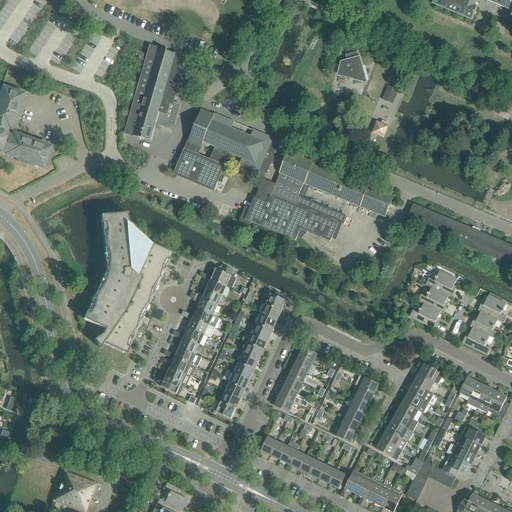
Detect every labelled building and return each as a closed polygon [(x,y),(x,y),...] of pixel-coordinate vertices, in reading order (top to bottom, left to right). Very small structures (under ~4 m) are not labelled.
[(511,0),(435,0),(434,4),(473,20),(477,10),(476,8),(479,0),(486,0),(511,10),(511,0)] [(361,10),(356,22),(377,31),(382,19),(361,10)] [(385,20),(379,32),(402,42),(407,30),(386,20),(385,20)] [(151,46),(126,134),(127,134),(152,142),(156,129),(158,129),(159,125),(174,129),(181,105),(176,104),(173,103),(184,68),(181,67),(184,56),(175,53),(175,54),(159,50),(159,49),(151,46)] [(346,55),(348,61),(342,63),(339,75),(366,82),(362,67),(362,66),(358,52),(346,55)] [(388,87),(383,100),(392,103),(398,91),(388,87)] [(16,159),(20,160),(21,160),(28,162),(29,164),(33,165),(34,164),(43,167),(49,149),(15,136),(17,130),(11,128),(23,96),(3,89),(0,97),(0,152),(15,158),(16,159)] [(258,173),(259,172),(266,175),(280,143),(272,140),(273,138),(254,130),(251,137),(232,129),(232,128),(232,126),(231,125),(230,124),(229,123),(228,123),(227,122),(226,122),(225,122),(224,123),(223,123),(220,126),(217,122),(212,120),(214,115),(202,110),(175,174),(214,190),(217,181),(221,183),(224,176),(220,174),(224,166),(223,166),(229,153),(242,158),(239,164),(258,173)] [(378,121),(374,133),(385,137),(389,126),(378,121)] [(289,153),(280,174),(304,183),(386,218),(394,197),(289,153)] [(244,210),(239,222),(249,227),(252,223),(296,241),(297,237),(302,239),(307,233),(308,233),(308,232),(310,229),(320,238),(330,242),(332,239),(338,224),(342,214),(298,196),(304,183),(280,174),(275,186),(275,185),(264,181),(256,199),(254,198),(250,209),(248,212),(244,210)] [(511,246),(415,205),(408,222),(511,265),(511,246)] [(103,344),(126,355),(129,347),(127,346),(128,340),(136,328),(140,315),(148,303),(151,290),(159,278),(163,265),(169,261),(173,254),(149,243),(128,225),(127,214),(101,216),(101,225),(105,224),(106,230),(105,244),(109,258),(108,271),(105,284),(97,295),(93,309),(89,314),(86,312),(83,320),(105,330),(103,335),(94,341),(100,349),(103,344)] [(227,286),(232,289),(237,279),(231,276),(233,271),(223,266),(221,271),(216,269),(212,279),(227,286)] [(426,285),(432,288),(449,296),(449,297),(451,298),(452,297),(455,296),(454,292),(455,291),(452,290),(457,280),(440,271),(435,282),(429,279),(426,285)] [(212,279),(207,289),(222,296),(227,286),(212,279)] [(418,301),(424,304),(441,312),(441,313),(443,314),(447,308),(444,306),(449,297),(449,296),(432,288),(427,298),(421,295),(420,298),(418,300),(418,301)] [(207,289),(202,299),(218,306),(222,296),(207,289)] [(266,305),(281,312),(286,301),(282,300),(283,297),(283,295),(278,293),(276,294),(275,296),(271,294),(266,305)] [(498,321),(504,324),(507,317),(501,314),(506,304),(489,296),(484,306),(482,305),(478,311),(481,312),(498,321)] [(200,304),(198,309),(213,316),(218,306),(202,299),(200,298),(199,300),(195,298),(199,300),(198,303),(200,304)] [(424,304),(419,314),(413,311),(410,317),(435,330),(439,324),(436,322),(441,313),(441,312),(424,304)] [(266,305),(262,314),(277,321),(281,312),(266,305)] [(198,309),(193,319),(214,328),(219,319),(213,316),(198,309)] [(493,330),(498,321),(481,312),(476,322),(474,321),(470,327),(473,329),(473,328),(490,337),(496,340),(499,333),(493,330)] [(262,314),(257,324),(272,331),(277,321),(262,314)] [(193,319),(189,328),(204,336),(210,338),(214,328),(193,319)] [(257,324),(253,334),(268,341),(272,331),(257,324)] [(189,328),(184,338),(200,345),(204,336),(189,328)] [(462,343),(488,356),(491,350),(485,347),(490,337),(473,328),(473,329),(468,338),(465,337),(462,343)] [(253,334),(248,344),(263,351),(268,341),(253,334)] [(184,338),(180,348),(195,355),(200,345),(184,338)] [(248,344),(244,354),(259,361),(263,351),(248,344)] [(180,348),(175,358),(191,365),(195,367),(197,368),(201,358),(195,355),(180,348)] [(317,355),(304,348),(299,358),(312,365),(317,355)] [(244,354),(239,363),(254,371),(259,361),(244,354)] [(171,368),(186,375),(191,377),(195,367),(191,365),(175,358),(171,368)] [(312,365),(299,358),(294,368),(308,374),(312,365)] [(239,363),(235,373),(250,380),(254,371),(239,363)] [(444,375),(425,365),(420,374),(438,385),(444,375)] [(171,368),(166,377),(182,385),(182,384),(184,385),(186,386),(191,377),(186,375),(171,368)] [(308,374),(294,368),(289,377),(303,384),(308,374)] [(226,381),(230,383),(245,390),(250,380),(235,373),(231,372),(226,381)] [(420,374),(414,384),(429,392),(434,383),(420,374)] [(379,385),(360,375),(355,385),(374,395),(379,385)] [(179,396),(184,386),(184,385),(182,384),(182,385),(166,377),(162,388),(179,396)] [(303,384),(289,377),(285,387),(298,394),(303,384)] [(478,383),(468,378),(460,393),(470,398),(478,383)] [(230,383),(226,393),(241,400),(245,390),(230,383)] [(477,408),(480,403),(487,388),(478,383),(470,398),(468,404),(477,408)] [(414,384),(409,393),(428,404),(433,394),(429,392),(414,384)] [(374,395),(355,385),(355,386),(361,389),(356,398),(370,405),(374,395)] [(298,394),(285,387),(280,397),(293,403),(298,394)] [(477,408),(487,413),(488,412),(497,393),(487,388),(480,403),(477,408)] [(241,400),(226,393),(221,402),(221,403),(236,410),(241,400)] [(409,393),(404,403),(418,411),(423,413),(428,404),(409,393)] [(507,398),(497,393),(488,412),(503,419),(510,405),(505,402),(507,398)] [(194,405),(197,399),(191,396),(188,402),(194,405)] [(293,403),(280,397),(275,407),(288,413),(293,403)] [(370,405),(356,398),(351,408),(365,414),(370,405)] [(219,401),(219,402),(214,412),(232,420),(236,410),(221,403),(221,402),(219,401)] [(398,412),(413,420),(418,411),(404,403),(398,412)] [(365,414),(351,408),(347,417),(360,424),(365,414)] [(393,421),(412,432),(417,423),(413,420),(398,412),(393,421)] [(360,424),(347,417),(342,427),(355,434),(360,424)] [(448,418),(443,428),(448,430),(452,420),(448,418)] [(481,425),(477,423),(471,420),(469,425),(475,428),(479,430),(481,425)] [(388,431),(407,441),(412,432),(393,421),(388,431)] [(355,434),(342,427),(337,437),(350,444),(355,434)] [(462,437),(481,446),(486,436),(467,427),(462,437)] [(443,440),(448,430),(443,428),(438,437),(443,440)] [(383,440),(402,451),(407,442),(407,441),(388,431),(383,440)] [(432,431),(428,441),(432,443),(437,433),(432,431)] [(438,437),(434,447),(438,450),(443,440),(438,437)] [(457,447),(476,456),(481,446),(462,437),(457,447)] [(268,438),(261,451),(271,456),(278,443),(268,438)] [(397,461),(402,451),(383,440),(377,450),(397,461)] [(432,443),(428,441),(423,450),(427,453),(432,443)] [(278,443),(271,456),(281,461),(287,447),(278,443)] [(287,447),(281,461),(291,466),(297,452),(287,447)] [(476,456),(457,447),(452,456),(471,466),(476,456)] [(423,450),(418,460),(423,462),(423,461),(427,453),(423,450)] [(297,452),(291,466),(300,470),(307,457),(297,452)] [(471,466),(452,456),(450,455),(443,471),(445,472),(451,475),(455,477),(458,472),(466,476),(471,466)] [(307,457),(300,470),(310,475),(317,462),(307,457)] [(417,474),(423,462),(418,460),(416,459),(412,467),(408,466),(407,468),(417,474)] [(417,474),(416,476),(414,480),(425,485),(429,478),(423,461),(423,462),(417,474)] [(423,461),(429,478),(434,481),(440,470),(423,461)] [(317,462),(310,475),(320,480),(326,466),(317,462)] [(402,472),(404,468),(397,464),(393,471),(401,474),(402,472)] [(326,466),(320,480),(329,485),(336,471),(326,466)] [(440,470),(434,481),(440,484),(445,472),(443,471),(440,470)] [(339,489),(346,476),(336,471),(329,485),(339,489)] [(345,489),(355,494),(364,476),(354,471),(345,489)] [(53,502),(78,511),(84,511),(88,504),(89,505),(97,485),(65,472),(53,502)] [(445,472),(440,484),(445,486),(451,475),(445,472)] [(451,475),(445,486),(451,489),(456,478),(455,477),(451,475)] [(355,494),(362,498),(365,499),(374,481),(364,476),(355,494)] [(425,485),(414,480),(411,485),(423,491),(425,485)] [(367,500),(374,504),(383,485),(374,481),(365,499),(362,498),(361,502),(365,504),(367,500)] [(192,496),(167,483),(163,490),(159,499),(164,502),(182,511),(187,501),(189,502),(192,496)] [(383,485),(374,504),(382,507),(384,508),(393,490),(383,485)] [(423,491),(411,485),(409,491),(420,496),(423,491)] [(380,511),(381,511),(384,511),(386,509),(391,511),(394,511),(403,495),(393,490),(384,508),(382,507),(380,511)] [(420,496),(409,491),(406,496),(417,502),(420,496)] [(476,511),(483,500),(473,495),(471,499),(465,496),(458,511),(459,511),(476,511)] [(183,511),(182,511),(164,502),(159,499),(155,506),(152,511),(183,511)] [(483,500),(476,511),(488,511),(490,510),(492,505),(483,500)]
